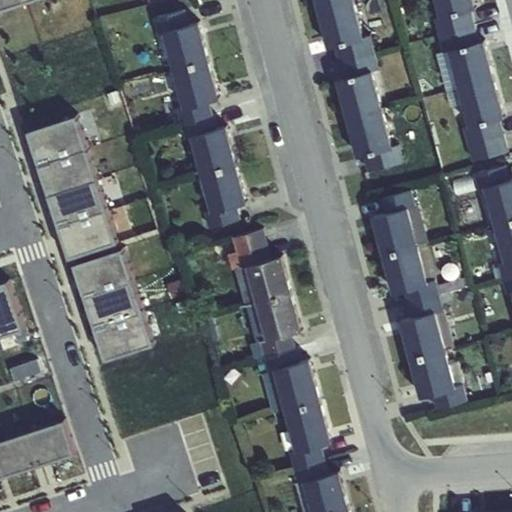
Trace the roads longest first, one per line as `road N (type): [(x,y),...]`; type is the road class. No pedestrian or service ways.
road 1 (residential): [(511,474),(388,483),(256,0)]
road 2 (residential): [(20,226),(118,503)]
